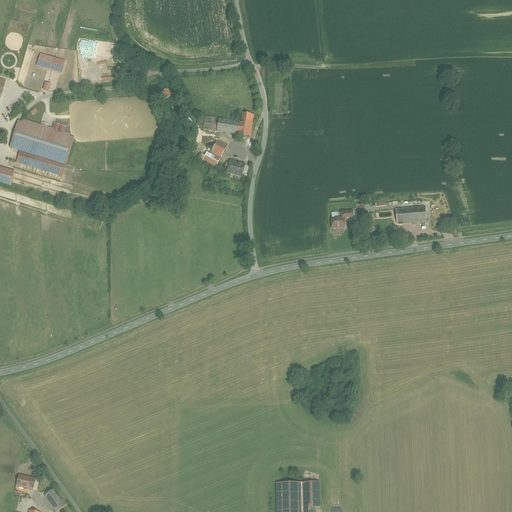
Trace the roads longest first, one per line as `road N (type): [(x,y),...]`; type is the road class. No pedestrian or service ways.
road 1 (tertiary): [(0,373),(65,355),(255,276)]
road 2 (tertiary): [(255,276),(511,237)]
road 3 (unclassified): [(255,276),(250,197),(264,123),(249,63)]
road 4 (track): [(249,63),(156,72),(116,44),(112,0)]
road 5 (unclassified): [(77,511),(0,400)]
